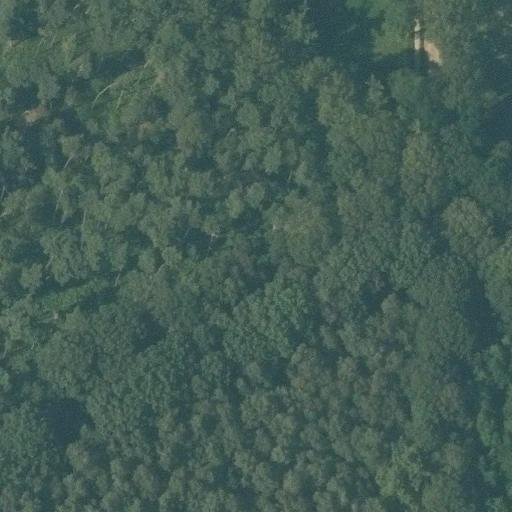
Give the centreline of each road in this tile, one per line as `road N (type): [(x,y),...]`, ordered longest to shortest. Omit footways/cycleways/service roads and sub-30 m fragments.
road 1 (unclassified): [(0,450),(419,238)]
road 2 (track): [(445,225),(433,0)]
